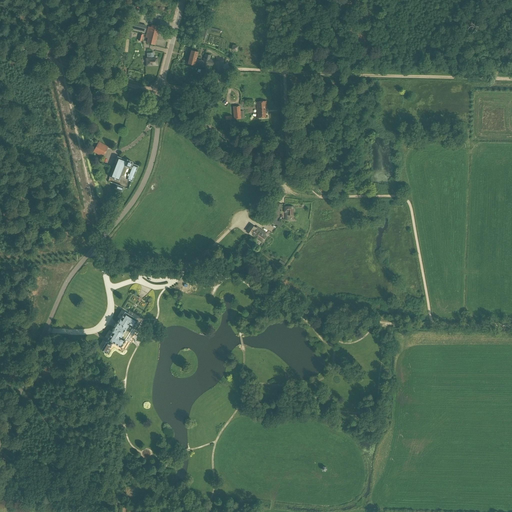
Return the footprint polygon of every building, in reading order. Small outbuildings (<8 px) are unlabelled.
[(154,44),(159,26),(151,24),(150,27),(148,26),(145,38),(147,38),(146,42),(154,44)] [(197,52),(191,50),(188,63),(194,65),(194,64),(202,66),(202,67),(208,69),(208,65),(212,66),(214,60),(210,60),(211,56),(205,54),(203,61),(195,59),(197,52)] [(156,64),(155,58),(153,58),(153,53),(147,53),(148,64),(156,64)] [(267,103),(267,101),(256,102),(258,118),(266,117),(265,103),(267,103)] [(107,148),(99,143),(93,152),(102,157),(107,148)] [(117,157),(109,177),(119,181),(121,177),(132,181),(138,166),(132,163),(132,162),(127,160),(126,160),(117,157)] [(278,203),(272,214),(277,216),(282,205),(278,203)] [(293,206),(284,207),(284,213),(285,213),(285,217),(288,217),(288,215),(293,215),(293,206)] [(251,225),(247,231),(253,235),(253,234),(258,237),(258,238),(263,241),(266,236),(265,235),(266,234),(256,227),(256,228),(251,225)] [(106,342),(101,350),(106,353),(112,342),(121,348),(126,339),(129,341),(136,330),(133,328),(138,320),(125,312),(120,319),(118,323),(117,323),(114,328),(115,328),(112,332),(108,339),(109,340),(107,343),(106,342)]
